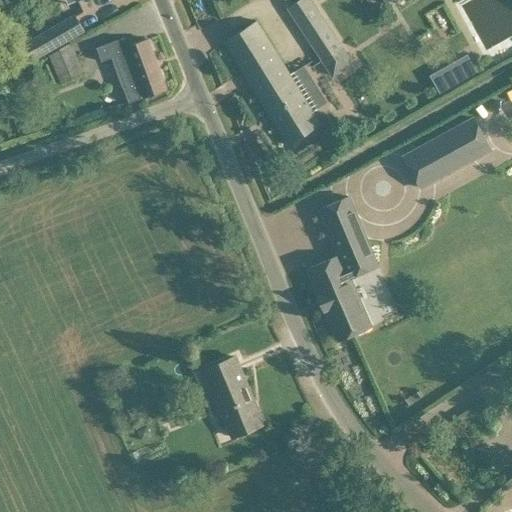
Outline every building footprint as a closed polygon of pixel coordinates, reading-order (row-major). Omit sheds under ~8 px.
[(353,63),(343,48),(311,0),(298,0),(288,7),(324,62),(324,61),(333,75),(353,63)] [(442,8),(454,0),(402,0),(352,31),(370,60),(444,13),(442,8)] [(31,61),(55,47),(84,30),(75,15),(22,45),(31,61)] [(289,145),(306,134),(321,124),(256,20),(242,31),(225,41),(289,145)] [(148,38),(127,46),(124,37),(97,47),(102,61),(113,57),(129,102),(142,97),(141,95),(143,95),(144,97),(166,89),(148,38)] [(85,51),(78,39),(53,53),(54,57),(43,61),(50,80),(87,67),(82,53),(85,51)] [(466,57),(433,76),(441,89),(473,70),(466,57)] [(474,117),(404,156),(421,187),(491,149),(474,117)] [(339,254),(307,268),(319,295),(318,295),(324,310),(325,310),(339,340),(371,326),(355,289),(350,278),(356,275),(371,268),(378,265),(349,196),(320,209),(339,254)] [(263,423),(244,377),(235,356),(216,364),(196,372),(214,414),(222,411),(233,436),(244,431),(263,423)] [(147,426),(137,430),(141,440),(147,437),(149,432),(147,426)]
